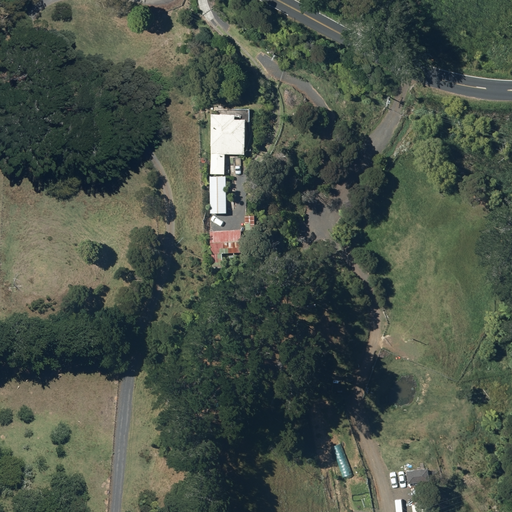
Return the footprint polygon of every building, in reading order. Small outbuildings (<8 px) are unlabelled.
[(284,70),(287,63),(278,61),(276,68),(284,70)] [(212,114),(211,153),(246,153),(246,119),(236,118),(236,114),(212,114)] [(211,173),(226,174),(226,155),(211,154),(211,173)] [(211,176),(211,214),(228,214),(227,176),(211,176)] [(335,191),(341,195),(350,182),(344,177),(335,191)] [(244,210),(245,230),(256,230),(255,209),(244,210)] [(328,233),(314,219),(308,226),(321,239),(328,233)] [(211,232),(213,269),(224,268),(223,253),(243,253),(242,231),(211,232)] [(417,455),(396,460),(398,469),(419,464),(417,455)] [(408,471),(409,484),(430,481),(429,469),(408,471)]
